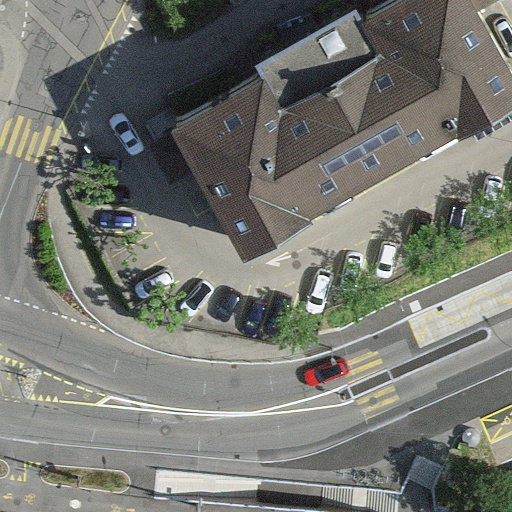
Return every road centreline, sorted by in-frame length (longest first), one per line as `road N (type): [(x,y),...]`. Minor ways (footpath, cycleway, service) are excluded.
road 1 (tertiary): [(511,324),(373,385),(280,407),(197,412),(0,375)]
road 2 (residential): [(0,218),(96,0)]
